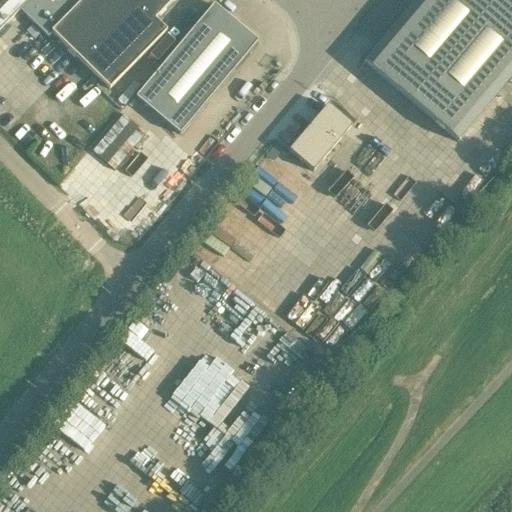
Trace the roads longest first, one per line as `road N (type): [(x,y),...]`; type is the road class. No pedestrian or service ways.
road 1 (unclassified): [(131,278),(331,34)]
road 2 (unclassified): [(0,445),(131,278)]
road 3 (unclassified): [(131,278),(0,151)]
road 4 (unknown): [(452,154),(315,273)]
road 5 (unknown): [(331,34),(452,154)]
